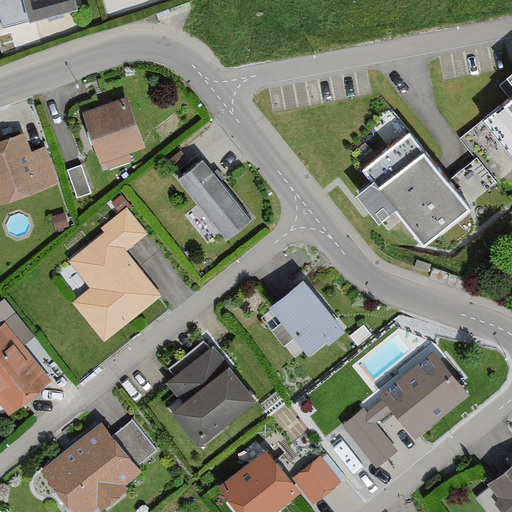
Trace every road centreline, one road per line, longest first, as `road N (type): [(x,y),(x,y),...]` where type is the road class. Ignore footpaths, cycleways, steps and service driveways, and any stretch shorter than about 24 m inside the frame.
road 1 (residential): [(0,461),(309,212)]
road 2 (residential): [(219,97),(258,76),(511,29)]
road 3 (residential): [(511,339),(369,281),(309,212)]
road 4 (residential): [(219,97),(196,69),(152,48),(120,49),(0,91)]
road 5 (residential): [(380,511),(511,406)]
road 6 (residential): [(309,212),(219,97)]
